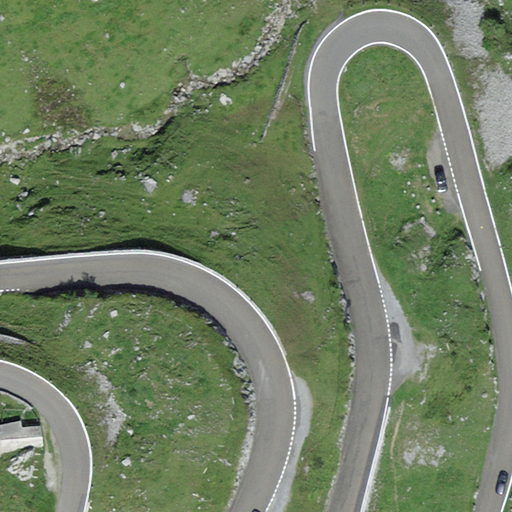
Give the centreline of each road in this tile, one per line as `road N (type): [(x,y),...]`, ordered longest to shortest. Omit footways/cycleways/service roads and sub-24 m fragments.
road 1 (primary): [(511,361),(438,67),(427,46),(404,32),(379,26),(346,37),(324,68),(324,113),(372,371),(341,511)]
road 2 (primary): [(247,511),(275,436),(277,401),(260,348),(228,305),(158,268),(0,276)]
road 3 (primary): [(0,376),(43,396),(64,420),(75,469),(70,511)]
